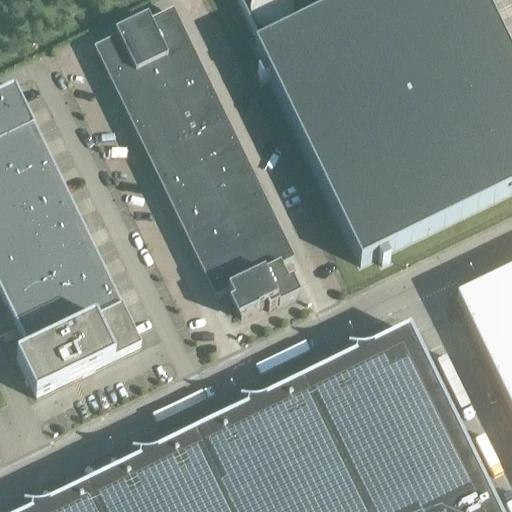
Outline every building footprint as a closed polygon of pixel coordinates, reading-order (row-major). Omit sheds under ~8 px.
[(358,0),(320,19),(310,0),(242,0),(237,2),(259,48),(254,50),(265,73),(257,77),(261,86),(269,82),(360,269),(377,261),(381,269),(390,264),(386,256),(511,195),(511,63),(481,0),(358,0)] [(170,16),(133,34),(151,70),(188,53),(170,16)] [(97,52),(114,88),(151,70),(133,34),(97,52)] [(151,70),(163,96),(176,121),(212,103),(188,53),(151,70)] [(151,70),(114,88),(127,113),(163,96),(151,70)] [(14,91),(0,97),(0,145),(33,130),(14,91)] [(163,96),(127,113),(139,139),(176,121),(163,96)] [(212,103),(176,121),(188,146),(224,128),(212,103)] [(176,121),(139,139),(151,164),(188,146),(176,121)] [(224,128),(188,146),(200,171),(236,154),(224,128)] [(33,130),(0,145),(0,177),(2,182),(48,160),(33,130)] [(188,146),(151,164),(163,189),(200,171),(188,146)] [(236,154),(200,171),(212,196),(249,179),(236,154)] [(48,160),(2,182),(17,212),(63,190),(48,160)] [(200,171),(163,189),(175,214),(212,196),(200,171)] [(249,179),(212,196),(224,222),(261,204),(249,179)] [(2,182),(0,183),(0,220),(17,212),(2,182)] [(63,190),(17,212),(32,243),(77,221),(63,190)] [(212,196),(175,214),(188,239),(224,222),(212,196)] [(261,204),(224,222),(237,247),(273,229),(261,204)] [(17,212),(0,220),(0,257),(32,243),(17,212)] [(77,221),(32,243),(46,273),(92,251),(77,221)] [(224,222),(188,239),(200,265),(237,247),(224,222)] [(273,229),(237,247),(254,284),(280,271),(291,266),(273,229)] [(32,243),(0,257),(0,293),(1,295),(46,273),(32,243)] [(237,247),(200,265),(218,301),(228,296),(254,284),(237,247)] [(92,251),(46,273),(61,303),(107,281),(92,251)] [(280,271),(254,284),(269,314),(295,301),(280,271)] [(46,273),(1,295),(15,325),(61,303),(46,273)] [(511,275),(456,302),(511,418),(511,275)] [(107,281),(61,303),(75,333),(121,311),(107,281)] [(254,284),(228,296),(241,322),(266,310),(268,314),(269,314),(254,284)] [(61,303),(15,325),(30,355),(75,333),(61,303)] [(121,311),(75,333),(30,355),(30,356),(17,362),(36,402),(140,351),(121,311)] [(495,511),(409,336),(45,511),(495,511)]
